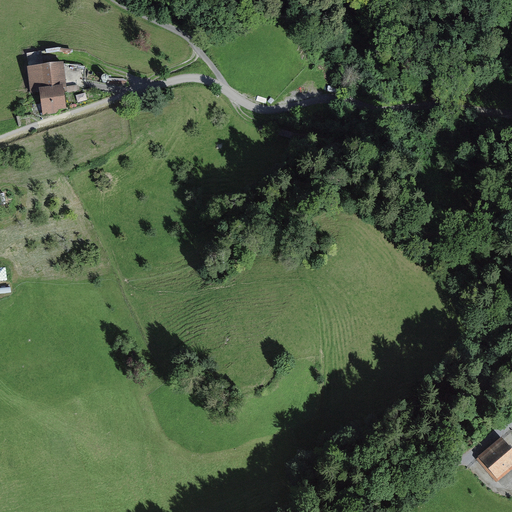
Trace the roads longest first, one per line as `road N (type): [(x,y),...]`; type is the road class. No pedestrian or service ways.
road 1 (track): [(511,115),(447,104),(382,110),(327,97),(264,110),(187,78),(0,139)]
road 2 (track): [(511,329),(477,324),(452,270),(381,169),(353,146),(252,121),(231,95)]
road 3 (track): [(115,0),(189,39),(231,95)]
